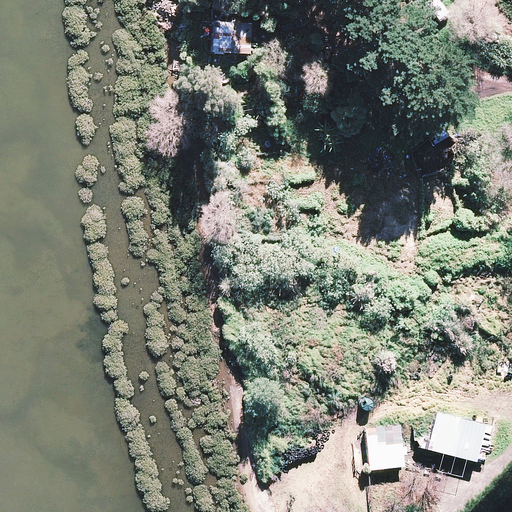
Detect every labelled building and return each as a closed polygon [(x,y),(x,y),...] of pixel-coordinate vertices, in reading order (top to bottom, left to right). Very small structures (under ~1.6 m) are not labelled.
[(249,25),(211,22),(209,52),(247,55),(249,25)] [(335,106),(318,111),(326,139),(343,134),(335,106)] [(331,207),(330,177),(311,178),(312,208),(331,207)] [(380,242),(379,222),(363,223),(364,243),(380,242)] [(409,243),(409,223),(392,224),(392,244),(409,243)] [(444,466),(447,455),(481,463),(490,426),(419,410),(411,447),(430,451),(428,462),(444,466)] [(399,467),(399,455),(405,455),(404,440),(398,441),(397,426),(363,428),(366,469),(399,467)] [(419,479),(420,459),(404,458),(403,478),(419,479)]
